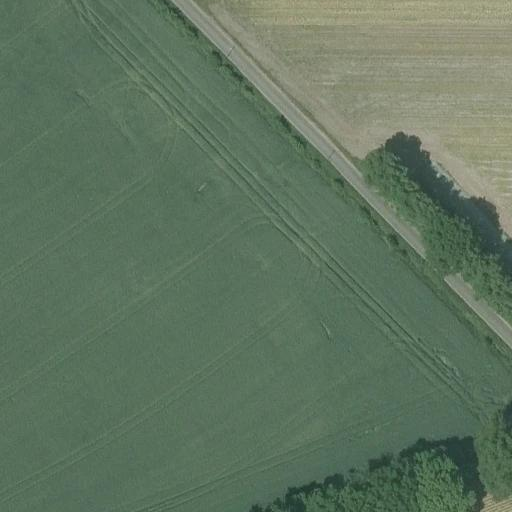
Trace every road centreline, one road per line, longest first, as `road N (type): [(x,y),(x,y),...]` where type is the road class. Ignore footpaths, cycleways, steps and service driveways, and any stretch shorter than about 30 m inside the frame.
road 1 (unclassified): [(192,0),(511,328)]
road 2 (unclassified): [(319,511),(511,440)]
